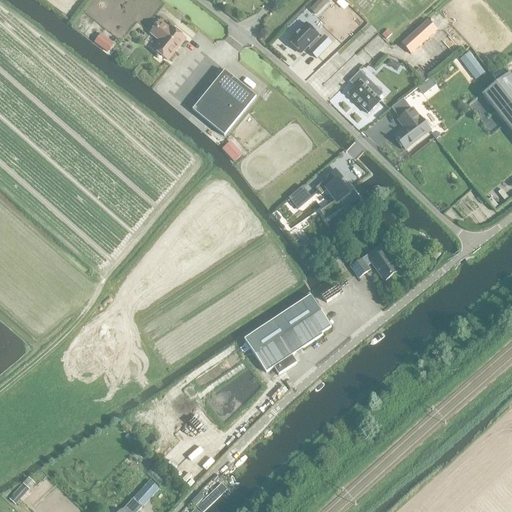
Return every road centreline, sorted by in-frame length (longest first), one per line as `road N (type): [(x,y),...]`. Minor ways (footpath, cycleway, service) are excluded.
road 1 (unclassified): [(176,511),(320,370),(475,245)]
road 2 (unclassified): [(475,245),(311,90),(201,0)]
road 3 (track): [(0,391),(63,338),(195,166)]
